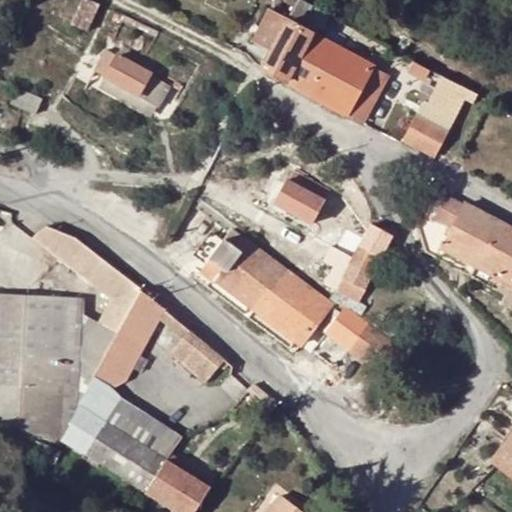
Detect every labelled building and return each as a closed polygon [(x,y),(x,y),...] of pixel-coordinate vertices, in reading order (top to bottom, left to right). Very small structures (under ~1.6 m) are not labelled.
[(96,4),(86,0),(78,0),(69,18),(84,26),(96,4)] [(287,16),(270,48),(260,68),(308,93),(318,72),(311,68),(315,60),(309,56),(319,36),(311,32),(300,27),(311,6),(300,0),(297,0),(287,14),(287,16)] [(311,6),(300,27),(311,32),(322,12),(311,6)] [(254,41),(270,48),(287,16),(271,8),(254,41)] [(352,36),(370,44),(373,38),(355,29),(352,36)] [(372,65),(319,36),(309,56),(315,60),(311,68),(318,72),(308,93),(347,114),(372,65)] [(154,103),(166,83),(145,72),(152,61),(120,44),(115,54),(100,46),(89,67),(104,75),(154,103)] [(366,124),(393,76),(372,65),(347,114),(366,124)] [(148,115),(154,103),(104,75),(99,86),(148,115)] [(427,103),(454,117),(464,97),(472,100),(475,94),(442,75),(427,103)] [(181,88),(172,83),(169,89),(178,94),(181,88)] [(40,98),(16,88),(10,102),(34,112),(40,98)] [(454,117),(427,103),(422,101),(415,115),(446,132),(454,117)] [(402,138),(434,155),(446,132),(415,115),(402,138)] [(329,191),(291,170),(286,179),(324,199),(329,191)] [(324,199),(286,179),(273,202),(312,223),(324,199)] [(511,226),(500,221),(463,202),(460,203),(447,195),(439,191),(420,228),(427,253),(495,289),(501,277),(511,283),(511,226)] [(360,244),(381,255),(392,234),(372,224),(360,244)] [(30,237),(109,299),(97,321),(116,332),(140,290),(76,240),(48,227),(30,237)] [(241,313),(248,304),(300,343),(315,323),(328,302),(287,271),(245,239),(230,231),(198,272),(206,279),(202,284),(241,313)] [(333,267),(324,284),(336,290),(344,276),(352,259),(360,244),(339,233),(330,249),(320,259),(333,267)] [(360,244),(352,259),(373,271),(381,255),(360,244)] [(344,276),(364,287),(373,271),(352,259),(344,276)] [(202,284),(206,279),(198,272),(194,278),(202,284)] [(336,290),(356,301),(364,287),(344,276),(336,290)] [(511,283),(501,277),(495,289),(504,294),(500,302),(511,308),(511,283)] [(116,332),(93,377),(108,385),(120,376),(158,305),(140,290),(116,332)] [(0,385),(40,387),(68,388),(69,359),(78,359),(80,312),(80,296),(0,294),(0,385)] [(324,330),(339,310),(328,302),(315,323),(324,330)] [(339,310),(324,330),(348,348),(368,321),(344,303),(339,310)] [(188,330),(164,310),(157,319),(181,339),(188,330)] [(57,444),(77,407),(93,377),(116,332),(97,321),(96,322),(80,312),(78,359),(69,359),(68,388),(40,387),(0,385),(0,419),(57,448),(58,445),(57,444)] [(348,348),(371,364),(390,337),(368,321),(348,348)] [(205,383),(223,360),(222,359),(188,330),(181,339),(169,353),(205,383)] [(390,337),(371,364),(392,380),(411,353),(390,337)] [(104,421),(119,398),(108,385),(93,377),(77,407),(61,439),(79,451),(99,418),(104,421)] [(177,511),(191,511),(204,492),(161,465),(166,457),(179,436),(119,398),(104,421),(99,418),(79,451),(177,511)] [(511,433),(491,461),(496,465),(511,477),(511,433)] [(209,485),(166,457),(161,465),(204,492),(209,485)] [(292,511),(297,507),(280,494),(265,511),(292,511)]
